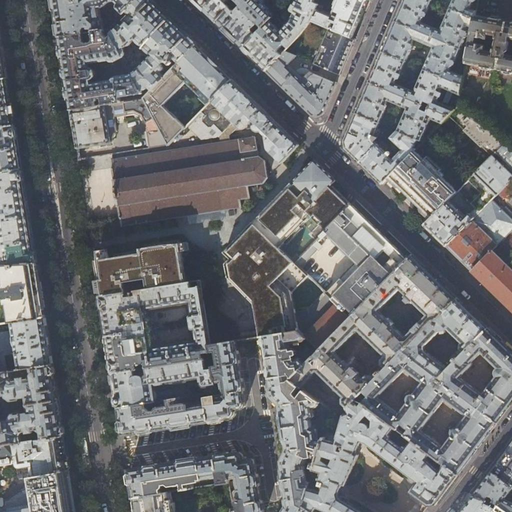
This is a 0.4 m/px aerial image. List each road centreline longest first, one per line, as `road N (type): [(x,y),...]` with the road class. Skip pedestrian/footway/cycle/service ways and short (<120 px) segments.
road 1 (tertiary): [(106,511),(25,0)]
road 2 (residential): [(324,150),(511,331)]
road 3 (residential): [(171,0),(324,150)]
road 4 (residential): [(324,150),(387,0)]
